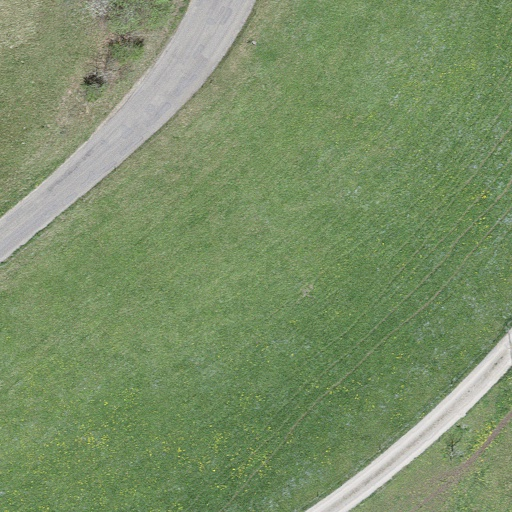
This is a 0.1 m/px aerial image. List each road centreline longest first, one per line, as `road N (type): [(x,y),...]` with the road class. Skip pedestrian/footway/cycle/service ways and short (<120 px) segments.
road 1 (unclassified): [(0,236),(143,112),(224,0)]
road 2 (track): [(511,347),(414,451),(325,511)]
